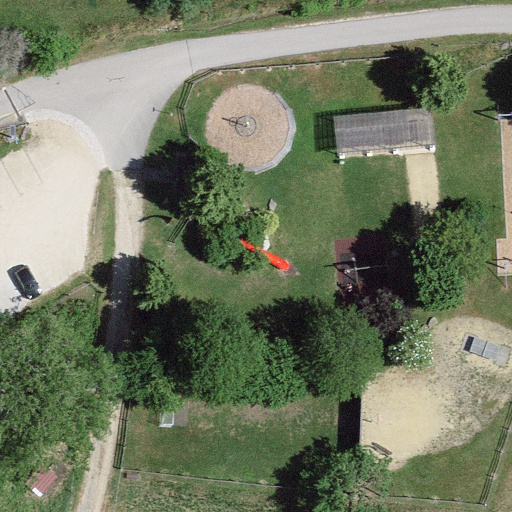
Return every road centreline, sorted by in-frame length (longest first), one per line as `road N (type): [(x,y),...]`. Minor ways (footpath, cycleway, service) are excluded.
road 1 (residential): [(0,122),(138,73),(374,35),(511,24)]
road 2 (track): [(138,73),(133,271),(93,511)]
road 3 (unknown): [(0,246),(108,150),(138,73)]
